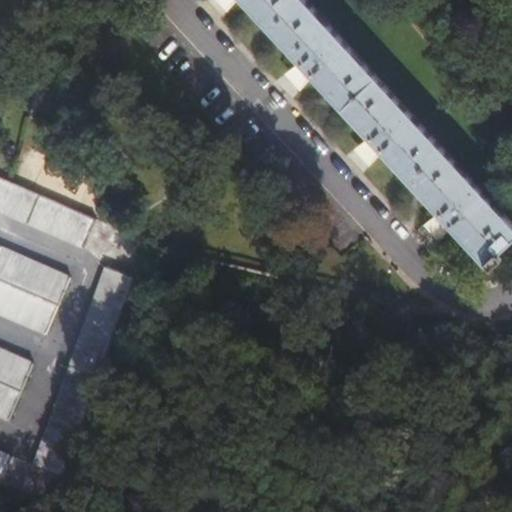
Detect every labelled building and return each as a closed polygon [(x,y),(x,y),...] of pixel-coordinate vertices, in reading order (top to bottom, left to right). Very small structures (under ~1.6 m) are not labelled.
[(243,0),(296,57),(292,63),(304,76),(310,72),(366,132),(362,137),(375,151),(380,147),(434,206),(431,209),(445,225),(449,220),(487,263),(489,261),(493,265),(502,256),(499,251),(511,238),(511,220),(305,0),(243,0)] [(0,214),(80,249),(93,220),(0,178),(0,214)] [(0,249),(0,314),(44,333),(68,279),(0,249)] [(132,276),(105,266),(29,468),(64,482),(132,276)] [(0,419),(6,422),(30,365),(0,351),(0,419)] [(0,478),(9,459),(0,455),(0,478)]
